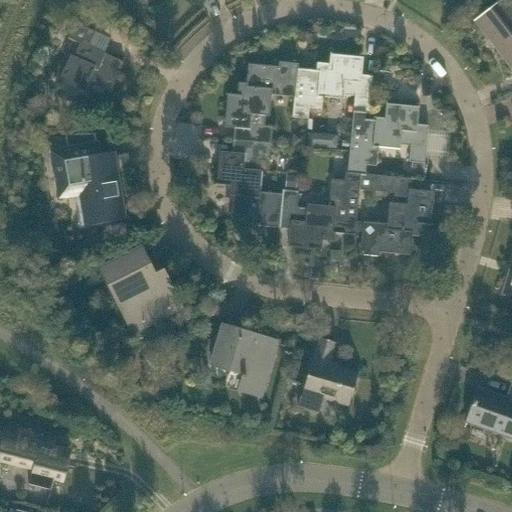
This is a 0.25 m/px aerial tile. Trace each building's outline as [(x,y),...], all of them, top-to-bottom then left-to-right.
[(511,68),(511,10),(504,0),(503,0),(476,22),(511,68)] [(93,26),(98,16),(83,9),(78,19),(93,26)] [(181,57),(217,20),(207,11),(171,48),(181,57)] [(88,47),(94,32),(75,23),(68,39),(80,44),(73,58),(71,57),(60,81),(83,91),(87,82),(110,92),(123,63),(88,47)] [(354,73),(355,60),(329,58),(328,67),(319,67),(318,72),(297,70),(294,98),(292,118),(307,120),(308,112),(321,113),(322,94),(354,97),(352,113),(365,114),(368,115),(372,77),(361,76),(361,74),(354,73)] [(298,65),(282,63),(278,63),(278,68),(248,65),(245,87),(240,87),(240,96),(230,95),(228,121),(234,122),(232,141),(270,145),(272,128),(264,127),(266,96),(294,98),(297,70),(298,65)] [(410,123),(411,110),(385,107),(384,122),(365,120),(365,114),(352,113),(347,174),(359,175),(365,176),(365,175),(366,166),(376,167),(379,144),(410,147),(408,163),(424,164),(428,126),(416,125),(417,124),(410,123)] [(112,157),(98,159),(94,134),(66,136),(68,151),(52,154),(59,198),(81,194),(86,224),(122,218),(112,157)] [(269,162),(270,145),(232,141),(231,161),(221,160),(218,186),(228,187),(227,196),(232,197),(230,219),(261,222),(260,227),(279,228),(282,195),(254,192),(258,161),(269,162)] [(347,174),(344,173),(343,182),(331,180),(327,211),(296,208),(298,192),(297,192),(282,191),(282,195),(279,228),(290,229),(289,231),(296,232),(295,245),(321,247),(322,238),(331,239),(332,234),(354,236),(358,191),(358,190),(359,175),(347,174)] [(365,175),(365,176),(359,175),(358,190),(358,191),(394,194),(391,225),(363,223),(359,255),(379,257),(379,253),(410,256),(412,234),(417,234),(418,225),(427,226),(430,200),(417,199),(418,192),(409,191),(410,180),(365,175)] [(282,191),(297,192),(298,178),(284,177),(282,191)] [(161,275),(153,279),(140,253),(103,272),(124,313),(133,308),(142,325),(178,307),(161,275)] [(511,260),(502,294),(511,296),(511,260)] [(59,288),(79,278),(73,267),(54,277),(59,288)] [(239,331),(241,324),(226,320),(223,331),(222,331),(211,365),(241,374),(240,378),(243,379),(239,391),(259,397),(275,342),(239,331)] [(329,365),(335,344),(319,339),(312,361),(301,398),(300,397),(297,408),(318,413),(322,399),(348,406),(357,374),(329,365)] [(511,384),(506,400),(478,389),(466,423),(511,439),(511,384)] [(40,446),(43,435),(13,427),(11,436),(4,435),(1,449),(3,449),(1,456),(35,464),(29,485),(50,491),(54,477),(62,479),(68,453),(40,446)]
